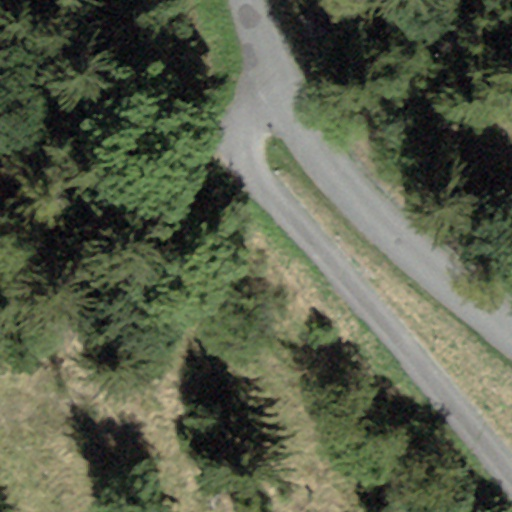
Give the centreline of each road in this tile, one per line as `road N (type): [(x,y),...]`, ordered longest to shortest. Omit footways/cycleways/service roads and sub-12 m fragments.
road 1 (unclassified): [(262,86),(242,115),(241,147),(352,277),(511,491)]
road 2 (unclassified): [(262,86),(434,284),(511,344)]
